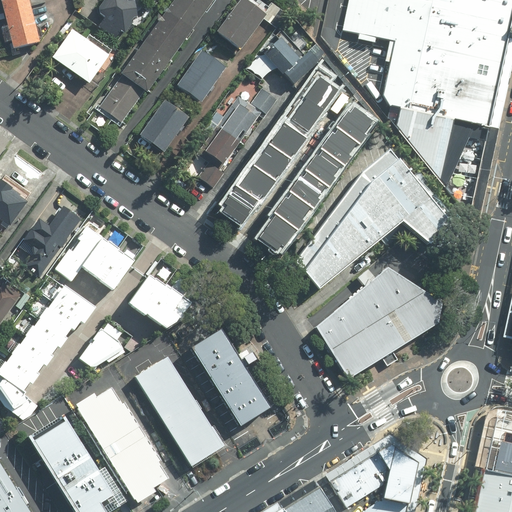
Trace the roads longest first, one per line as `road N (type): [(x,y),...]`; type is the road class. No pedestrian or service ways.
road 1 (residential): [(0,101),(227,263),(337,438)]
road 2 (secondary): [(219,511),(337,438)]
road 3 (secondary): [(337,438),(356,411),(439,361)]
